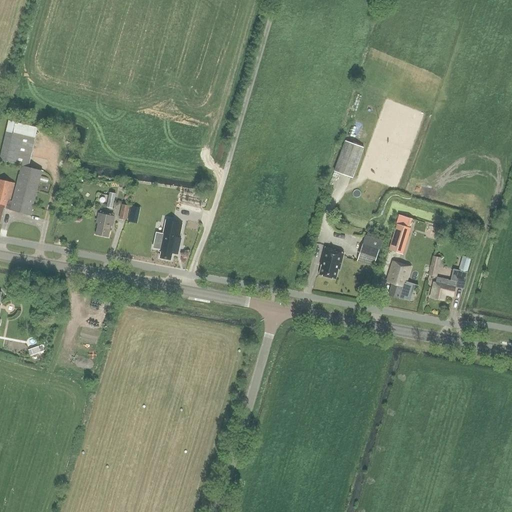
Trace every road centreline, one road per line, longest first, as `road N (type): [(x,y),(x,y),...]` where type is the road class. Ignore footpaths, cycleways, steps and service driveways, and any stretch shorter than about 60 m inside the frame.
road 1 (unclassified): [(186,289),(271,0)]
road 2 (tertiary): [(511,352),(277,308)]
road 3 (unclassified): [(217,511),(277,308)]
road 4 (tertiary): [(0,256),(186,289)]
